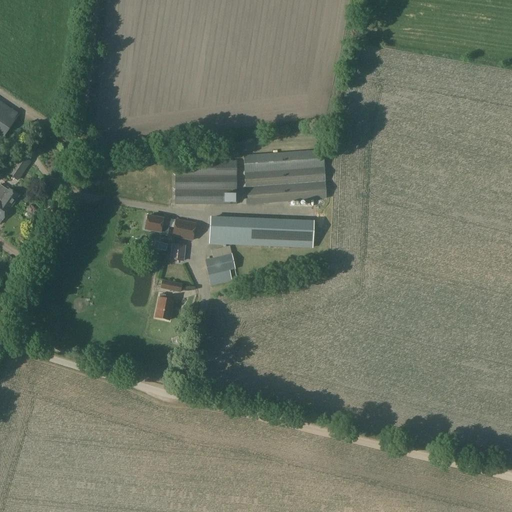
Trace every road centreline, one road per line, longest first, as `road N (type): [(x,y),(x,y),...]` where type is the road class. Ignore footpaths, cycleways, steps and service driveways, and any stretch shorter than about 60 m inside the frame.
road 1 (unclassified): [(0,314),(79,131),(97,0)]
road 2 (unknown): [(62,178),(193,208),(204,218),(200,326),(171,394)]
road 3 (track): [(511,475),(195,402)]
road 4 (unclassified): [(195,402),(0,338)]
